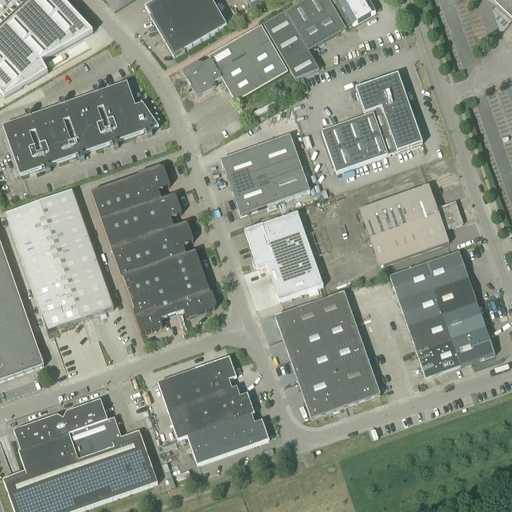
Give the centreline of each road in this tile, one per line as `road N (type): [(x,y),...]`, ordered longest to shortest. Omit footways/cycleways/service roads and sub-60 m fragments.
road 1 (unclassified): [(252,329),(189,145),(156,76),(87,0)]
road 2 (unclassified): [(511,374),(293,450),(252,329)]
road 3 (unclassified): [(412,0),(511,287)]
road 4 (unclassified): [(252,329),(0,419)]
